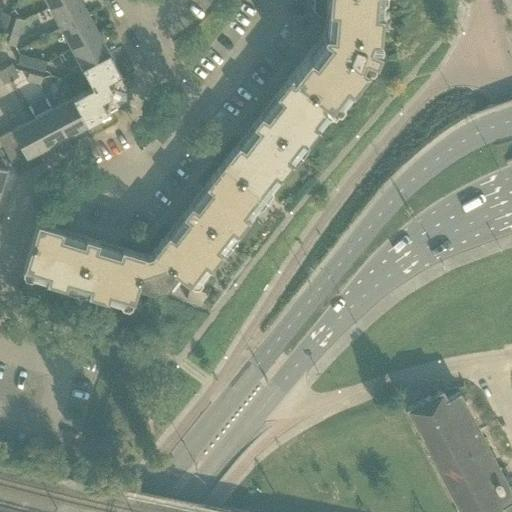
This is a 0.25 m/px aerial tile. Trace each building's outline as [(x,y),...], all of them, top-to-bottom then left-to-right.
[(61,0),(48,7),(59,27),(87,13),(79,0),(61,0)] [(323,34),(291,74),(335,108),(366,68),(370,70),(382,38),(378,36),(380,0),(313,0),(312,11),(323,19),(324,19),(323,34)] [(59,27),(70,48),(97,33),(87,13),(59,27)] [(0,14),(0,15),(0,28),(5,30),(9,16),(0,14)] [(15,18),(6,44),(14,47),(14,46),(23,21),(15,18)] [(70,48),(81,68),(108,53),(97,33),(70,48)] [(91,87),(69,98),(84,126),(110,112),(122,105),(123,100),(126,94),(127,89),(121,78),(108,53),(81,68),(91,87)] [(19,55),(17,64),(44,71),(46,62),(19,55)] [(12,66),(5,69),(12,81),(18,78),(13,69),(12,66)] [(5,69),(0,71),(0,78),(3,85),(12,81),(5,69)] [(28,73),(25,81),(40,85),(42,77),(28,73)] [(291,74),(221,164),(258,193),(273,174),(279,179),(335,108),(291,74)] [(69,98),(51,108),(66,135),(84,126),(69,98)] [(51,108),(33,118),(48,145),(66,135),(51,108)] [(48,145),(33,118),(0,135),(0,143),(10,161),(24,154),(25,157),(48,145)] [(150,253),(180,277),(187,283),(203,264),(209,268),(229,243),(249,217),(243,213),(258,193),(221,164),(150,253)] [(180,277),(150,253),(145,255),(36,222),(22,267),(46,275),(44,281),(65,288),(67,281),(88,287),(86,294),(106,300),(108,293),(132,301),(135,292),(154,297),(166,295),(180,277)] [(459,511),(506,511),(503,506),(511,502),(511,495),(465,390),(448,397),(445,391),(412,405),(459,511)]
